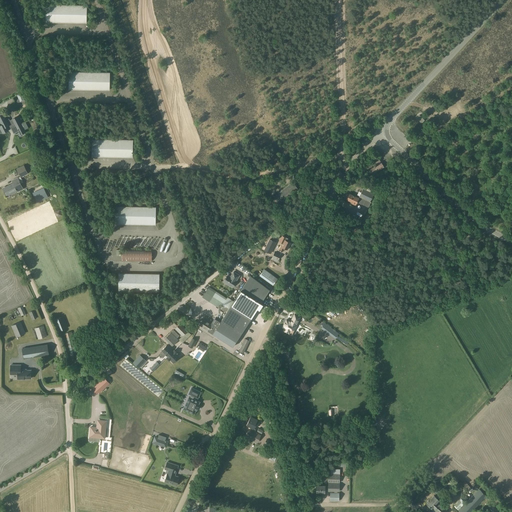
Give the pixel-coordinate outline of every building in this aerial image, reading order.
[(46,5),(46,23),(87,23),(87,6),(46,5)] [(69,72),(69,90),(110,90),(110,73),(69,72)] [(22,93),(17,95),(20,103),(25,100),(22,93)] [(8,129),(10,128),(4,114),(0,115),(0,120),(2,125),(0,125),(0,131),(1,133),(3,133),(8,131),(8,129)] [(420,116),(417,119),(422,124),(425,121),(420,116)] [(92,139),(92,157),(133,158),(133,140),(92,139)] [(377,157),(365,164),(367,169),(378,163),(379,164),(368,171),(371,175),(384,168),(377,157)] [(24,165),(16,169),(20,177),(28,174),(24,165)] [(13,183),(2,188),(6,196),(17,191),(17,192),(23,189),(18,178),(12,181),(13,183)] [(292,182),(274,197),(279,204),(298,189),(292,182)] [(346,195),(345,198),(346,200),(351,202),(350,204),(354,205),(356,202),(363,206),(365,200),(369,202),(372,194),(361,189),(358,197),(357,199),(348,195),(346,195)] [(115,206),(115,224),(156,225),(156,207),(115,206)] [(292,243),(291,242),(289,241),(288,241),(289,239),(283,236),(280,242),(283,244),(280,250),(283,252),(285,248),(288,250),(292,243)] [(265,246),(263,249),(265,250),(265,251),(271,254),(277,243),(271,239),(267,247),(265,246)] [(122,250),(122,261),(152,261),(152,251),(122,250)] [(275,252),(272,258),(278,261),(281,255),(275,252)] [(267,267),(271,257),(262,253),(258,264),(267,267)] [(265,269),(260,276),(272,285),(277,278),(265,269)] [(119,273),(118,291),(159,292),(159,274),(119,273)] [(224,281),(223,283),(232,289),(236,282),(239,277),(233,273),(231,276),(230,278),(227,276),(226,278),(225,278),(224,279),(224,280),(224,281)] [(217,291),(214,297),(224,304),(223,305),(229,309),(222,321),(242,334),(270,289),(251,275),(234,301),(229,297),(228,298),(217,291)] [(23,306),(18,308),(22,318),(26,316),(23,306)] [(286,320),(283,327),(285,328),(284,331),(289,333),(291,328),(294,330),(297,325),(296,324),(297,322),(300,317),(295,314),(292,320),(293,320),(292,323),(286,320)] [(63,316),(53,320),(58,332),(68,328),(63,316)] [(204,319),(200,325),(208,330),(213,333),(214,332),(234,345),(242,334),(222,321),(216,317),(212,324),(204,319)] [(21,322),(11,326),(16,338),(26,334),(21,322)] [(191,335),(180,323),(175,328),(179,333),(182,336),(179,339),(183,343),(191,335)] [(325,323),(322,327),(332,335),(333,334),(336,337),(334,339),(342,345),(346,340),(338,334),(337,335),(334,333),(335,331),(325,323)] [(43,326),(35,328),(38,340),(47,337),(43,326)] [(175,328),(165,338),(172,346),(178,339),(177,338),(181,335),(175,328)] [(72,332),(66,333),(72,359),(78,357),(72,332)] [(193,338),(188,346),(193,348),(197,340),(193,338)] [(245,338),(240,350),(244,353),(250,341),(245,338)] [(24,358),(49,354),(47,344),(22,348),(24,358)] [(200,344),(198,347),(204,352),(207,348),(200,344)] [(163,351),(160,354),(163,358),(166,354),(168,356),(173,351),(167,345),(162,350),(163,351)] [(173,351),(168,356),(174,362),(179,357),(180,358),(183,356),(176,349),(174,352),(173,351)] [(140,355),(137,358),(140,361),(138,363),(140,366),(146,360),(143,357),(143,358),(140,355)] [(25,378),(31,378),(31,377),(32,376),(32,373),(31,372),(31,370),(24,370),(24,369),(20,369),(20,365),(11,365),(11,374),(18,374),(18,379),(25,379),(25,378)] [(176,370),(174,374),(182,378),(184,374),(176,370)] [(98,379),(89,388),(95,395),(98,392),(99,393),(106,387),(98,379)] [(255,388),(252,398),(256,399),(259,388),(259,389),(261,384),(257,383),(255,388)] [(198,407),(200,403),(195,401),(196,398),(198,399),(201,393),(192,389),(189,395),(193,397),(192,399),(190,398),(184,410),(194,414),(196,410),(197,411),(199,407),(198,407)] [(251,416),(247,425),(251,427),(254,428),(259,420),(251,416)] [(89,437),(89,440),(90,442),(93,442),(95,441),(95,438),(106,439),(107,420),(97,419),(97,427),(90,426),(89,437)] [(185,430),(190,432),(195,422),(190,420),(187,425),(181,423),(179,426),(186,429),(185,430)] [(274,425),(268,427),(269,432),(268,432),(270,442),(277,440),(277,442),(279,442),(276,430),(275,431),(274,425)] [(251,427),(246,436),(257,441),(260,435),(253,431),(254,428),(251,427)] [(152,442),(163,446),(165,440),(154,436),(152,442)] [(266,452),(264,457),(276,461),(278,456),(266,452)] [(167,462),(165,469),(169,470),(168,473),(167,473),(166,477),(168,478),(166,482),(176,485),(179,477),(174,475),(175,472),(176,472),(178,465),(167,462)] [(399,474),(399,468),(387,468),(386,497),(390,497),(390,486),(393,486),(393,474),(399,474)] [(329,474),(329,483),(340,483),(340,475),(329,474)] [(369,484),(379,484),(379,474),(345,474),(344,484),(363,484),(369,484)] [(443,481),(439,485),(445,491),(449,487),(443,481)] [(466,482),(462,484),(468,492),(471,489),(466,482)] [(317,486),(317,492),(325,493),(325,491),(339,492),(340,484),(329,484),(329,486),(325,486),(317,486)] [(466,503),(458,511),(459,511),(472,511),(487,496),(479,489),(466,503)] [(330,493),(330,501),(339,501),(339,493),(330,493)] [(434,496),(427,504),(433,509),(436,511),(446,511),(448,511),(439,503),(440,501),(434,496)] [(460,498),(454,506),(458,511),(466,503),(460,498)]
